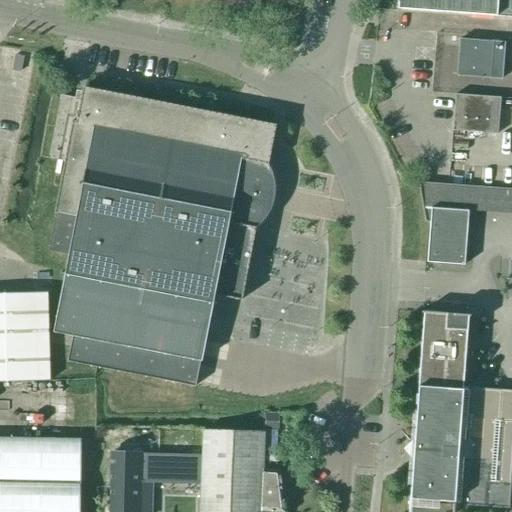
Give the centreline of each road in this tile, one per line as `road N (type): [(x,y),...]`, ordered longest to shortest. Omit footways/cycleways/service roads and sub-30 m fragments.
road 1 (unclassified): [(344,511),(374,264),(368,197),(339,131),(307,98)]
road 2 (unclassified): [(307,98),(234,64),(0,12)]
